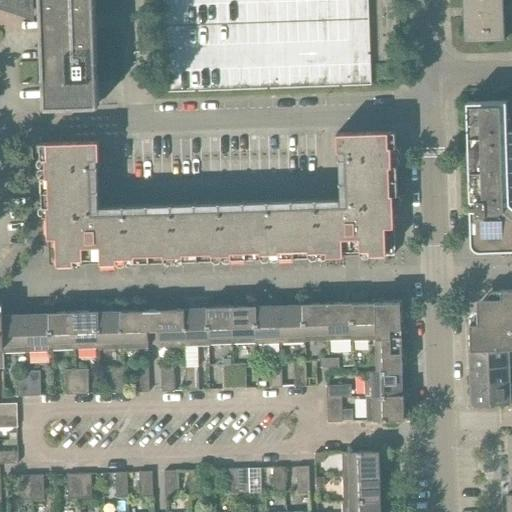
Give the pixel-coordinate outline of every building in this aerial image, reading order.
[(41,0),(45,107),(98,105),(94,0),(41,0)] [(463,0),(465,41),(505,40),(504,17),(503,0),(463,0)] [(511,205),(510,203),(510,200),(511,198),(511,100),(467,103),(467,133),(468,163),(469,192),(471,243),(472,243),(481,250),(481,252),(511,250),(511,205)] [(343,257),(370,256),(395,255),(393,206),(403,206),(402,196),(401,196),(400,166),(401,166),(401,148),(396,147),(396,132),(367,133),(337,134),(339,198),(100,207),(98,168),(100,168),(99,142),(40,144),(41,160),(36,160),(36,178),(38,178),(39,208),(37,208),(38,218),(47,218),(49,266),(100,264),(101,268),(117,267),(117,269),(135,268),(135,267),(165,266),(165,267),(183,267),(183,265),(213,264),(213,266),(231,265),(231,263),(261,262),(261,264),(279,263),(279,262),(309,261),(309,262),(327,262),(327,260),(343,260),(343,257)] [(511,291),(501,292),(501,300),(477,301),(477,312),(478,324),(470,324),(471,351),(511,349),(511,291)] [(328,341),(352,340),(352,304),(344,305),(344,303),(327,304),(328,341)] [(376,339),(400,338),(400,330),(401,330),(401,303),(376,304),(376,339)] [(306,342),(328,341),(327,304),(312,304),(312,306),(302,306),(302,343),(306,343),(306,342)] [(377,341),(376,339),(376,304),(352,304),(352,340),(353,342),(377,341)] [(233,345),(257,344),(256,308),(248,308),(248,306),(232,307),(233,345)] [(303,353),(302,343),(302,306),(278,307),(279,344),(283,344),(284,353),(303,353)] [(210,345),(233,345),(232,307),(216,308),(216,309),(208,309),(210,345)] [(257,345),(279,344),(278,307),(256,308),(257,344),(257,345)] [(210,347),(210,345),(208,309),(183,310),(184,348),(210,347)] [(160,348),(184,348),(183,310),(168,311),(168,312),(159,312),(160,348)] [(52,351),(75,350),(74,312),(58,313),(58,314),(50,315),(52,351)] [(75,350),(99,349),(98,313),(90,313),(90,312),(74,312),(75,350)] [(99,350),(123,350),(122,312),(98,313),(99,349),(99,350)] [(122,312),(123,350),(148,349),(147,312),(138,313),(138,312),(122,312)] [(25,353),(27,353),(26,315),(3,316),(4,361),(26,361),(25,353)] [(52,351),(50,315),(26,315),(27,353),(52,352),(52,351)] [(377,372),(402,373),(403,373),(402,346),(401,346),(400,338),(376,339),(377,341),(377,357),(377,366),(377,372)] [(471,369),(511,367),(511,349),(471,351),(471,369)] [(377,357),(368,358),(368,367),(377,366),(377,357)] [(330,368),(330,359),(321,359),(321,368),(330,368)] [(330,368),(339,368),(339,359),(330,359),(330,368)] [(294,388),(306,387),(306,362),(294,363),(294,388)] [(270,389),(282,388),(282,363),(270,364),(270,389)] [(222,390),(234,390),(234,365),(222,365),(222,390)] [(234,390),(246,389),(246,365),(234,365),(234,390)] [(187,391),(199,391),(198,366),(186,367),(187,391)] [(162,392),(175,392),(174,367),(161,368),(162,392)] [(472,387),(511,385),(511,367),(471,369),(472,387)] [(137,393),(149,393),(149,368),(136,369),(137,393)] [(112,394),(124,394),(124,369),(112,369),(112,394)] [(77,395),(89,395),(88,370),(76,371),(77,395)] [(65,396),(77,395),(76,371),(64,371),(65,396)] [(18,397),(30,397),(28,372),(16,373),(18,397)] [(30,397),(42,396),(40,372),(28,372),(30,397)] [(366,398),(402,396),(402,373),(377,372),(364,373),(365,398),(366,398)] [(511,385),(472,387),(472,406),(511,404),(511,385)] [(342,398),(352,398),(351,386),(326,386),(327,399),(342,398)] [(367,422),(403,421),(403,412),(404,412),(404,395),(402,396),(366,398),(367,422)] [(343,421),(342,411),(342,398),(327,399),(328,423),(343,423),(343,421)] [(0,416),(17,416),(17,404),(0,404),(0,416)] [(343,421),(353,420),(353,410),(342,411),(343,421)] [(0,428),(18,428),(17,416),(0,416),(0,428)] [(0,464),(19,464),(18,452),(0,452),(0,464)] [(343,477),(380,476),(380,461),(378,461),(378,452),(342,453),(343,477)] [(315,463),(324,463),(324,454),(315,454),(315,463)] [(298,492),(310,492),(309,467),(297,467),(298,492)] [(274,493),(286,493),(285,468),(273,468),(274,493)] [(237,469),(225,470),(226,495),(238,494),(237,469)] [(249,469),(237,469),(238,494),(250,494),(249,469)] [(165,497),(178,496),(177,471),(164,472),(165,497)] [(190,496),(202,495),(201,471),(189,471),(190,496)] [(140,497),(153,497),(152,472),(139,473),(140,497)] [(116,498),(128,498),(127,473),(115,473),(116,498)] [(68,500),(80,499),(79,474),(67,475),(68,500)] [(80,499),(92,499),(91,474),(79,474),(80,499)] [(20,501),(32,501),(31,476),(19,476),(20,501)] [(32,501),(44,501),(43,476),(31,476),(32,501)] [(367,500),(380,500),(379,492),(381,492),(380,476),(343,477),(343,501),(367,500)] [(316,488),(325,488),(325,478),(316,478),(316,488)] [(380,511),(380,500),(367,500),(343,501),(342,501),(342,511),(380,511)]
